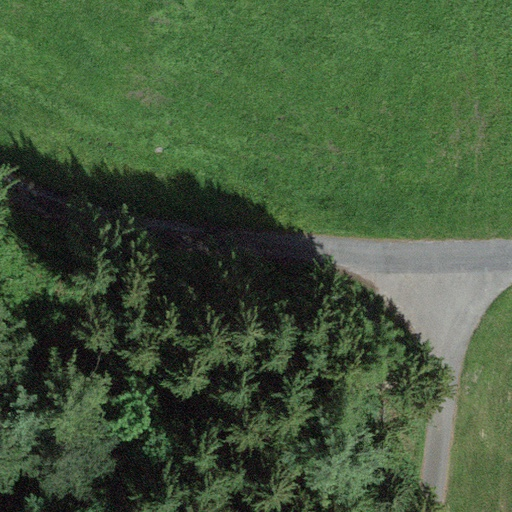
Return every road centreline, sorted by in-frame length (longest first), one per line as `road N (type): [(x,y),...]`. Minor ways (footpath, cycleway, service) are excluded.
road 1 (unclassified): [(511,257),(459,263),(197,239),(51,205),(0,174)]
road 2 (track): [(459,263),(429,511)]
